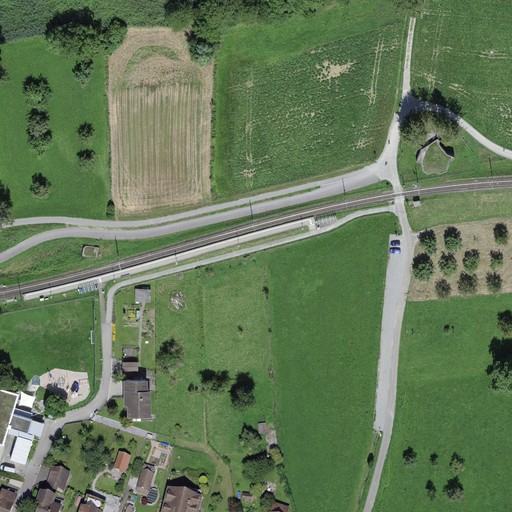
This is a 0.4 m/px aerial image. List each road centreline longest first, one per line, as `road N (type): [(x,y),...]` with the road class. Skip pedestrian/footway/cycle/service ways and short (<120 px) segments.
road 1 (residential): [(368,511),(387,433),(408,263),(409,235),(389,165)]
road 2 (track): [(107,336),(116,286),(400,208)]
road 3 (track): [(335,188),(151,237),(0,227)]
road 4 (track): [(511,154),(447,112),(412,106),(389,165),(335,188)]
road 5 (residential): [(21,511),(53,427),(101,400),(107,336)]
